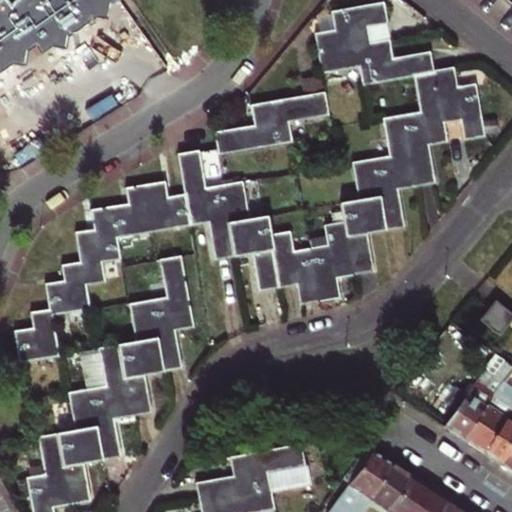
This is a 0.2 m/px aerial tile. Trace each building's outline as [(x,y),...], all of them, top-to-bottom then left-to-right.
[(110,0),(10,0),(4,5),(0,0),(0,66),(5,63),(17,64),(18,52),(32,43),(38,50),(46,45),(59,47),(61,34),(91,14),(102,16),(105,4),(110,0)] [(207,192),(200,162),(198,154),(177,159),(185,198),(170,201),(167,189),(127,197),(129,209),(92,216),(95,233),(77,236),(82,266),(63,270),(66,285),(46,289),(50,314),(32,319),(34,333),(14,339),(20,370),(60,361),(52,320),(90,312),(87,292),(106,287),(103,267),(120,263),(117,244),(209,225),(216,261),(251,254),(259,294),(300,287),(304,308),(339,301),(335,280),(375,272),(368,236),(407,228),(400,191),(436,183),(430,149),(450,145),(447,126),(461,123),(465,142),(486,137),(475,87),(456,91),(451,69),(436,72),(432,53),(394,61),(391,43),(389,44),(373,47),(370,33),(386,29),(388,29),(383,6),(334,17),(334,18),(337,31),(319,35),(316,36),(324,76),(358,70),(362,87),(414,77),(421,112),(385,120),(392,155),(354,163),(360,198),(341,202),(345,220),(326,224),(330,243),(294,251),(290,231),(272,234),(268,217),(251,220),(244,185),(207,192)] [(337,31),(334,18),(316,22),(319,35),(337,31)] [(373,47),(389,44),(386,29),(370,33),(373,47)] [(333,118),(328,94),(252,110),(255,127),(215,136),(220,158),(295,142),(292,127),(333,118)] [(32,511),(70,511),(94,507),(87,469),(122,461),(114,424),(151,416),(143,378),(181,370),(174,335),(196,331),(182,260),(159,264),(167,306),(126,316),(131,347),(99,353),(106,390),(71,398),(77,435),(39,443),(47,480),(27,484),(32,511)] [(511,315),(496,303),(480,322),(500,337),(511,322),(511,315)] [(447,428),(466,441),(501,392),(507,384),(511,376),(511,366),(506,363),(495,379),(487,374),(447,428)] [(486,453),(511,416),(511,406),(506,403),(510,398),(501,392),(466,441),(486,453)] [(511,416),(486,453),(506,466),(511,457),(511,416)] [(276,511),(269,475),(306,467),(302,444),(231,457),(235,479),(198,486),(203,511),(276,511)] [(371,498),(395,465),(374,452),(341,498),(352,506),(347,511),(360,511),(363,509),(371,498)] [(387,511),(414,477),(395,465),(371,498),(381,505),(376,511),(387,511)] [(415,511),(433,490),(414,477),(387,511),(415,511)] [(415,511),(444,511),(452,502),(433,490),(415,511)] [(466,511),(452,502),(444,511),(466,511)]
